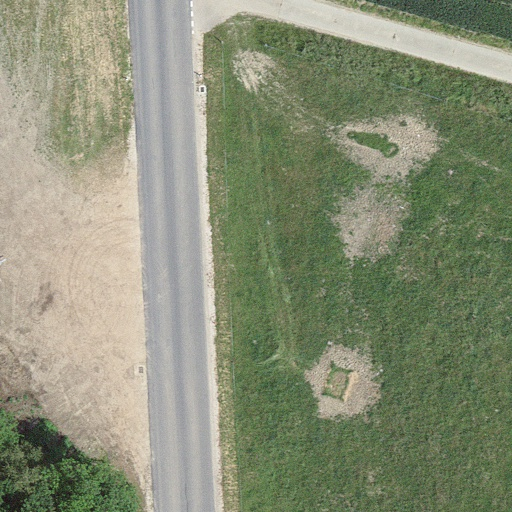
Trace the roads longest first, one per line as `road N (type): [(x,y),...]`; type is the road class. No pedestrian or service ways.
road 1 (tertiary): [(182,511),(158,0)]
road 2 (track): [(255,0),(511,69)]
